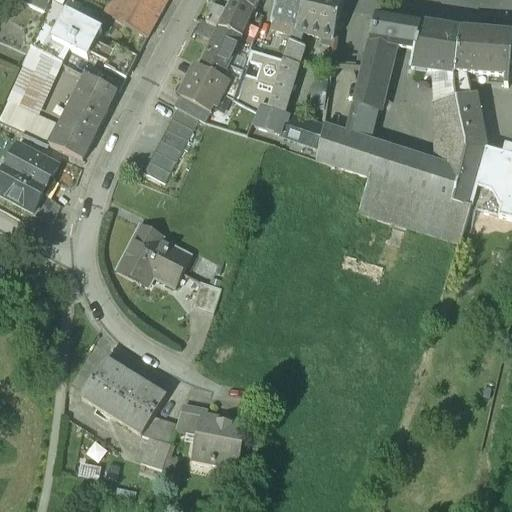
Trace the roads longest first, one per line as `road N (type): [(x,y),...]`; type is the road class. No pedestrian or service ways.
road 1 (residential): [(82,263),(88,204),(193,0)]
road 2 (residential): [(255,400),(189,380),(137,350),(105,317),(82,263)]
